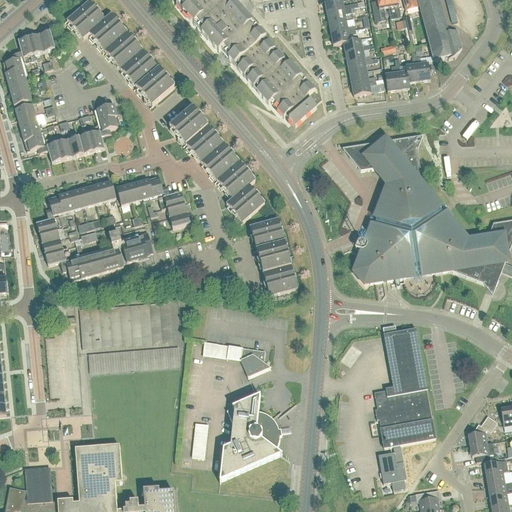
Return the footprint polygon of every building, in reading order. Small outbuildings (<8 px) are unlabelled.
[(315,96),(314,95),(315,94),(290,65),(288,67),(246,19),(248,17),(245,14),(243,11),(241,13),(235,6),(232,8),(229,4),(225,0),(174,0),(176,6),(218,55),(221,53),(268,107),(270,106),(283,121),(285,120),(291,126),(295,130),(316,112),(315,110),(321,104),(315,96)] [(383,12),(388,11),(386,0),(376,0),(377,4),(371,6),(374,25),(385,23),(383,12)] [(390,23),(395,22),(400,21),(396,0),(386,0),(388,11),(390,23)] [(401,0),(405,13),(418,9),(415,0),(401,0)] [(416,0),(431,54),(433,64),(454,59),(454,61),(455,61),(462,51),(457,33),(448,36),(438,0),(416,0)] [(324,6),(327,16),(351,12),(350,8),(343,9),(341,2),(334,4),(329,5),(324,6)] [(67,24),(75,33),(83,43),(89,37),(152,110),(174,91),(110,18),(104,23),(89,5),(67,24)] [(327,16),(329,27),(346,24),(344,17),(351,16),(351,12),(327,16)] [(455,14),(449,16),(451,26),(457,24),(455,14)] [(403,27),(408,47),(410,46),(410,48),(415,48),(414,42),(409,19),(405,20),(406,23),(403,24),(403,27)] [(329,27),(331,37),(355,33),(354,29),(347,30),(346,24),(329,27)] [(333,48),(343,46),(350,45),(349,38),(356,37),(355,33),(331,37),(333,48)] [(50,36),(39,39),(43,56),(54,53),(50,36)] [(39,39),(28,42),(34,64),(35,64),(34,58),(43,56),(39,39)] [(19,61),(22,61),(23,67),(34,64),(28,42),(17,45),(20,56),(17,56),(19,61)] [(343,46),(345,57),(362,53),(362,54),(369,52),(369,48),(361,49),(360,43),(350,45),(343,46)] [(382,58),(395,54),(395,52),(393,48),(380,52),(382,58)] [(406,69),(406,75),(407,75),(408,87),(419,85),(416,61),(415,61),(415,57),(414,52),(410,52),(411,57),(412,68),(406,69)] [(345,57),(347,67),(371,63),(371,59),(364,60),(362,54),(362,53),(345,57)] [(2,66),(6,81),(23,76),(19,61),(17,56),(11,58),(13,63),(2,66)] [(420,60),(416,61),(419,85),(430,84),(428,66),(421,67),(420,60)] [(347,67),(349,78),(366,75),(365,68),(372,67),(380,65),(380,62),(371,63),(347,67)] [(394,63),(395,69),(398,94),(409,93),(408,87),(407,75),(406,75),(400,76),(399,69),(398,63),(394,63)] [(387,95),(398,94),(395,69),(391,70),(392,77),(385,78),(387,95)] [(349,78),(351,89),(376,84),(375,80),(368,81),(366,75),(349,78)] [(6,81),(8,90),(25,85),(23,76),(6,81)] [(378,83),(376,84),(351,89),(353,100),(371,96),(369,89),(376,88),(383,87),(382,77),(377,78),(378,83)] [(8,90),(11,99),(28,94),(25,85),(8,90)] [(28,94),(11,99),(13,109),(31,104),(28,94)] [(14,113),(17,123),(35,118),(32,108),(14,113)] [(104,110),(96,113),(103,139),(110,137),(109,133),(111,132),(119,130),(113,108),(104,110)] [(191,111),(169,130),(232,202),(226,207),(242,226),(264,207),(249,189),(255,184),(191,111)] [(17,123),(20,134),(38,129),(35,118),(17,123)] [(20,134),(23,145),(40,140),(38,129),(20,134)] [(97,130),(87,133),(93,155),(103,152),(97,130)] [(88,138),(78,140),(82,158),(93,155),(87,133),(86,133),(88,138)] [(417,140),(342,152),(360,174),(375,172),(388,188),(373,227),(368,240),(357,245),(355,252),(362,255),(355,273),(359,282),(366,287),(450,274),(482,286),(492,299),(501,276),(509,279),(511,280),(511,269),(504,266),(511,246),(511,223),(493,227),(488,241),(467,244),(443,214),(422,189),(417,154),(420,146),(422,142),(423,139),(421,140),(417,140)] [(38,157),(45,155),(43,150),(40,140),(23,145),(26,155),(37,152),(38,157)] [(78,140),(67,143),(72,161),(82,158),(78,140)] [(45,155),(48,155),(51,166),(62,164),(55,141),(45,144),(46,150),(43,150),(45,155)] [(56,141),(55,141),(62,164),(72,161),(67,143),(57,146),(56,141)] [(144,185),(138,186),(142,204),(149,202),(163,198),(163,200),(169,198),(168,197),(168,195),(166,190),(163,191),(161,191),(158,181),(144,185)] [(111,185),(101,188),(105,205),(115,202),(111,185)] [(130,188),(127,189),(131,207),(135,206),(142,204),(138,186),(130,188)] [(101,188),(90,190),(95,207),(105,205),(101,188)] [(127,189),(116,192),(121,209),(131,207),(127,189)] [(90,190),(80,193),(85,210),(95,207),(90,190)] [(80,193),(70,196),(75,213),(85,210),(80,193)] [(70,196),(60,198),(65,215),(75,213),(70,196)] [(164,201),(158,203),(161,214),(167,212),(172,233),(189,228),(180,196),(169,200),(169,198),(163,200),(164,201)] [(45,214),(48,223),(36,226),(47,269),(60,265),(62,275),(67,274),(70,284),(96,277),(91,260),(66,267),(65,264),(70,263),(67,252),(62,253),(56,233),(62,232),(59,220),(53,222),(52,219),(65,215),(60,198),(47,202),(50,212),(45,214)] [(153,215),(152,210),(147,211),(150,221),(158,219),(157,215),(153,215)] [(249,230),(262,277),(269,300),(296,292),(277,222),(249,230)] [(80,239),(82,247),(98,243),(95,235),(80,239)] [(109,239),(112,249),(122,246),(119,236),(109,239)] [(148,258),(153,256),(147,236),(141,238),(141,240),(131,243),(132,246),(122,249),(126,267),(148,261),(148,258)] [(118,253),(91,260),(96,277),(122,270),(118,253)] [(227,273),(227,261),(217,261),(217,274),(227,273)] [(384,452),(435,443),(432,424),(431,424),(426,394),(415,333),(396,337),(395,329),(382,331),(393,392),(386,393),(386,394),(374,396),(377,413),(375,413),(377,423),(379,423),(381,433),(380,433),(384,452)] [(242,351),(240,365),(248,382),(270,372),(263,367),(264,363),(265,355),(242,351)] [(275,454),(276,453),(277,451),(277,450),(278,448),(279,446),(279,444),(280,441),(280,439),(281,439),(281,438),(281,436),(280,433),(280,432),(279,433),(278,430),(277,429),(276,427),(275,425),(273,423),(272,422),(270,420),(268,419),(267,418),(265,417),(263,416),(260,416),(258,415),(260,399),(226,414),(226,415),(227,415),(233,427),(230,450),(223,453),(221,473),(219,486),(220,486),(221,484),(280,458),(281,459),(282,459),(280,457),(275,454)] [(503,430),(511,428),(511,415),(511,411),(500,412),(503,430)] [(487,419),(484,424),(494,431),(497,426),(487,419)] [(468,439),(470,450),(487,447),(485,436),(487,434),(490,436),(494,431),(484,424),(480,429),(478,428),(475,432),(476,437),(468,439)] [(195,427),(191,460),(204,461),(207,428),(195,427)] [(487,447),(470,450),(471,461),(475,460),(476,466),(490,464),(489,458),(494,457),(492,446),(487,447)] [(174,511),(173,494),(159,496),(159,492),(143,493),(145,511),(138,511),(138,504),(129,505),(130,509),(125,509),(125,511),(116,511),(115,486),(122,485),(119,449),(75,452),(79,506),(73,506),(73,503),(57,504),(57,507),(54,508),(54,505),(51,505),(49,473),(26,474),(28,503),(24,504),(26,494),(9,491),(5,511),(174,511)] [(383,487),(406,483),(403,466),(396,467),(394,456),(378,459),(383,487)] [(484,468),(486,479),(503,476),(508,475),(506,464),(484,468)] [(505,486),(503,476),(486,479),(487,489),(505,486)] [(506,497),(505,491),(511,489),(511,485),(505,486),(487,489),(489,500),(506,497)] [(419,504),(419,511),(437,511),(439,511),(437,501),(440,500),(439,494),(415,498),(416,505),(419,504)] [(489,500),(491,511),(508,508),(506,497),(489,500)]
